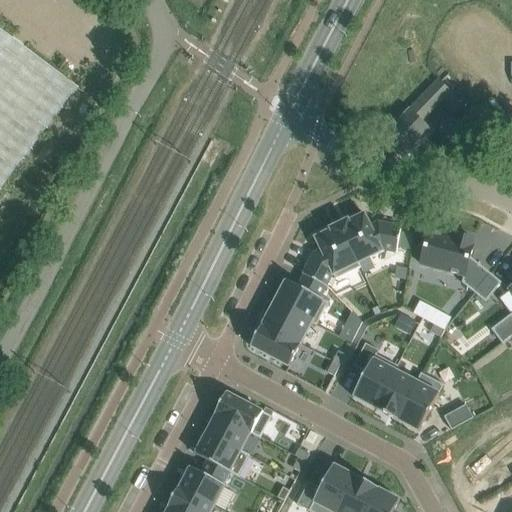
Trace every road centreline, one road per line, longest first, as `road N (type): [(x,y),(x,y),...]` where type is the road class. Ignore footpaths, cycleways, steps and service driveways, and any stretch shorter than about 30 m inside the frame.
road 1 (residential): [(0,357),(165,33)]
road 2 (residential): [(435,511),(397,457),(216,363)]
road 3 (tertiary): [(174,340),(289,112)]
road 4 (tertiary): [(511,201),(379,173),(289,112)]
road 5 (tertiary): [(84,511),(174,340)]
road 6 (residential): [(216,363),(289,211)]
road 7 (residential): [(137,511),(216,363)]
road 8 (tertiary): [(289,112),(347,0)]
